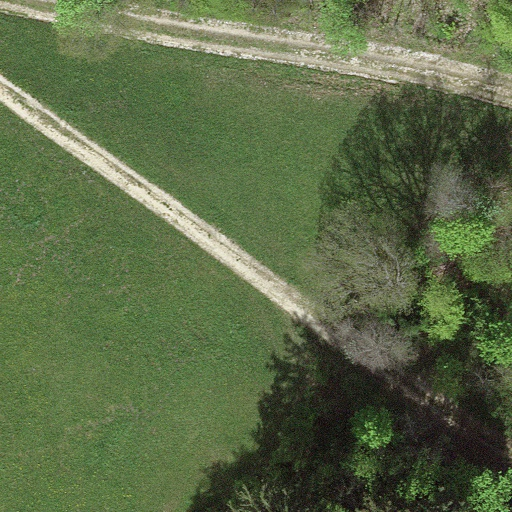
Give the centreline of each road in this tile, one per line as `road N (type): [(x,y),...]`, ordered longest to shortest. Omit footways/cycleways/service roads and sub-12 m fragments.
road 1 (track): [(0,77),(322,318),(511,441)]
road 2 (track): [(61,0),(511,95)]
